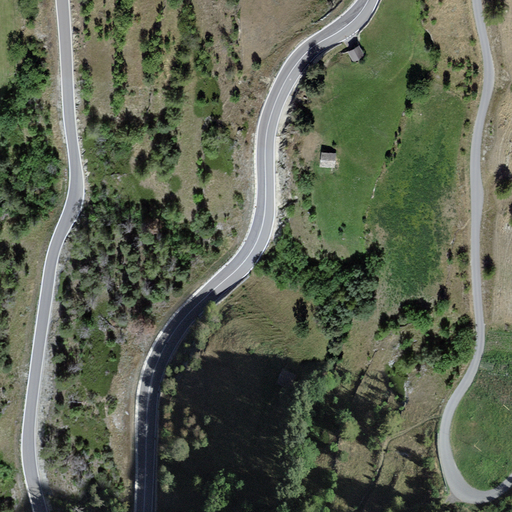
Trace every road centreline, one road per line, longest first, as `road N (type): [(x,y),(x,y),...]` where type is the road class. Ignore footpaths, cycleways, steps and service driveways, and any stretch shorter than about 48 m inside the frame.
road 1 (tertiary): [(144,511),(147,400),(157,362),(197,305),(257,246),(268,127),(283,88),(303,57),(354,22),(370,0)]
road 2 (unclassified): [(511,482),(495,495),(461,489),(444,440),(480,352),(476,175),(489,62),(478,0)]
road 3 (tertiary): [(62,0),(77,177),(54,258),(29,433),(41,511)]
